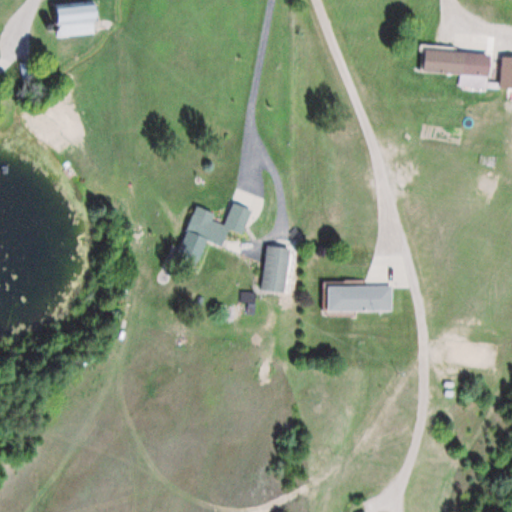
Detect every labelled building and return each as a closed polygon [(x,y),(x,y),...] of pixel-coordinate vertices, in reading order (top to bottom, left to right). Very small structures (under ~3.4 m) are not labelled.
[(58,36),(99,34),(98,2),(56,3),(58,36)] [(487,90),(490,54),(422,49),(420,71),(460,75),(459,88),(487,90)] [(186,235),(224,247),(229,231),(245,236),(253,210),(231,204),(225,225),(212,221),(214,213),(194,207),(186,235)] [(263,291),(286,294),(291,249),(267,247),(263,291)] [(393,311),(392,284),(326,285),(327,313),(393,311)]
